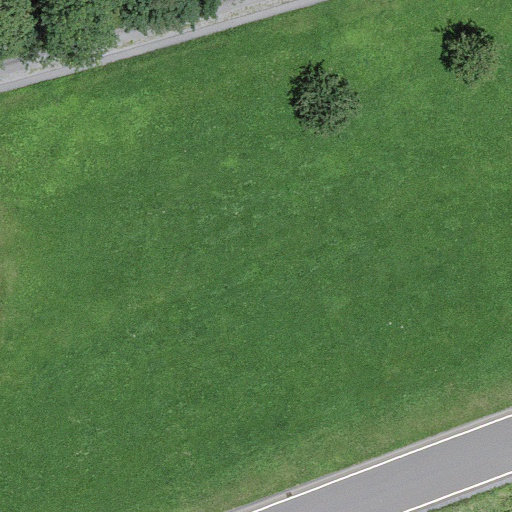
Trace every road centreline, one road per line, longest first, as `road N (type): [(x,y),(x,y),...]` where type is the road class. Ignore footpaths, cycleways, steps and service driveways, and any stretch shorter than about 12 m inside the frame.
road 1 (track): [(0,86),(306,0)]
road 2 (tertiary): [(511,456),(370,511)]
